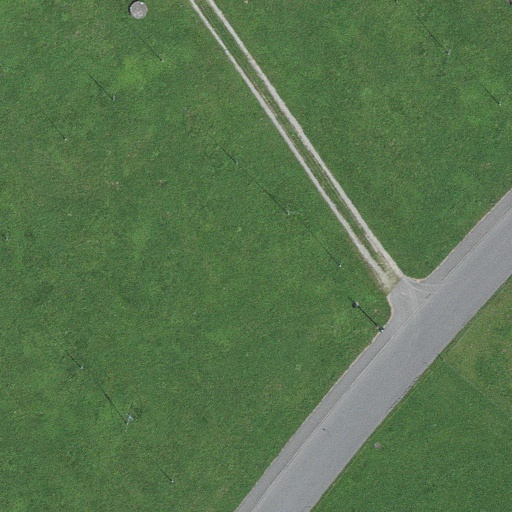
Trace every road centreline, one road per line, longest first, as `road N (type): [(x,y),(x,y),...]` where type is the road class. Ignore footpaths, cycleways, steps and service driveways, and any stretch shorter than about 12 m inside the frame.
road 1 (track): [(197,0),(428,329)]
road 2 (unclassified): [(286,511),(428,329),(511,244)]
